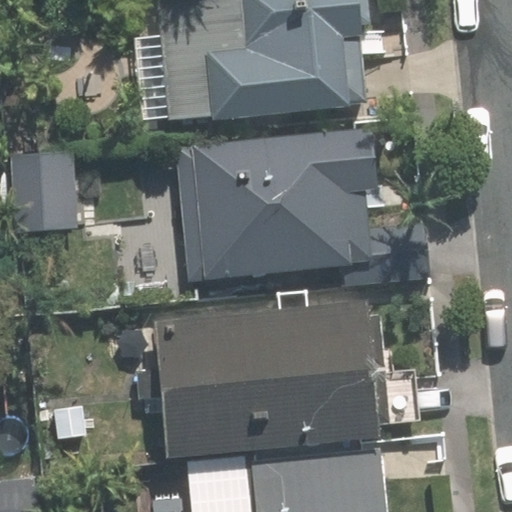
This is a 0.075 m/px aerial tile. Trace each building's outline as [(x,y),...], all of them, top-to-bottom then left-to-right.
[(373,101),(364,0),(158,0),(169,119),(373,101)] [(178,149),(190,279),(375,263),(369,188),(382,186),(377,131),(178,149)] [(17,229),(79,226),(75,151),(13,154),(17,229)] [(157,314),(169,453),(385,434),(373,296),(157,314)] [(54,407),(57,438),(89,435),(86,404),(54,407)] [(258,511),(392,511),(386,447),(254,458),(258,511)] [(0,476),(0,511),(42,511),(39,473),(0,476)]
